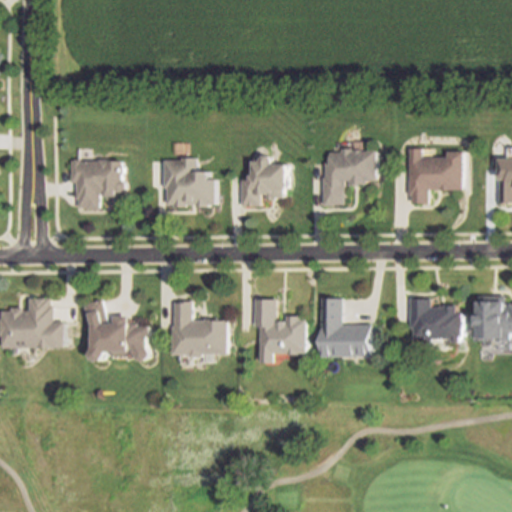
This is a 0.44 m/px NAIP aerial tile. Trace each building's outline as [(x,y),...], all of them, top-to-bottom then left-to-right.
[(358,146),(358,148),(383,148),(383,150),(383,178),(378,178),(378,181),(355,181),(355,178),(349,178),(349,203),(328,203),(328,176),(330,176),(330,161),(335,161),(335,150),(346,150),(346,148),(346,146),(358,146)] [(425,146),(425,155),(451,155),(451,149),(466,149),(466,155),(467,187),(432,187),(432,193),(432,201),(415,202),(415,193),(413,193),(413,187),(412,155),(412,146),(425,146)] [(266,196),(266,205),(246,205),(246,195),(246,193),(245,177),(259,177),(259,161),(259,157),(267,157),(267,154),(279,154),(279,157),(279,161),(294,161),(294,185),(290,185),(290,195),(280,195),(280,197),(270,197),(270,195),(266,195),(266,196)] [(511,156),(499,157),(498,205),(511,204),(511,156)] [(201,157),(202,168),(215,167),(215,175),(221,175),(221,201),(213,202),(213,204),(200,204),(200,202),(191,202),(191,204),(177,205),(177,203),(171,203),(170,186),(170,185),(168,185),(167,159),(169,159),(172,158),(201,157)] [(122,158),(123,179),(128,179),(128,189),(123,189),(120,189),(120,194),(106,194),(106,198),(103,198),(103,204),(103,206),(90,206),(90,205),(82,205),(82,198),(80,198),(80,194),(79,190),(79,181),(74,181),(74,159),(122,158)] [(56,296),(56,308),(59,308),(59,320),(71,320),(71,345),(9,346),(9,334),(6,334),(6,309),(9,309),(17,309),(17,306),(29,306),(29,309),(35,309),(34,296),(56,296)] [(507,296),(507,300),(511,300),(511,303),(511,333),(511,341),(497,342),(497,340),(490,340),(490,342),(486,342),(486,345),(481,345),(481,342),(476,342),(476,318),(478,318),(478,317),(479,317),(479,312),(478,312),(478,307),(479,307),(479,302),(480,302),(480,296),(507,296)] [(106,298),(112,320),(120,320),(120,314),(135,313),(135,320),(137,320),(137,321),(142,321),(142,324),(151,324),(151,344),(154,350),(154,353),(148,357),(143,356),(138,347),(137,347),(116,347),(109,357),(106,358),(99,354),(98,350),(101,346),(101,327),(94,329),(87,303),(106,298)] [(344,325),(374,324),(374,356),(374,357),(322,357),(322,356),(322,298),(344,298),(344,325)] [(278,299),(279,321),(288,320),(288,316),(303,316),(303,320),(309,320),(309,352),(277,353),(277,362),(263,362),(263,353),(262,327),(257,327),(256,300),(262,300),(278,299)] [(411,300),(412,342),(462,341),(461,307),(433,307),(433,300),(411,300)] [(191,302),(191,320),(227,320),(227,325),(227,353),(202,353),(202,358),(190,358),(190,353),(173,353),(172,325),(174,325),(174,302),(191,302)]
